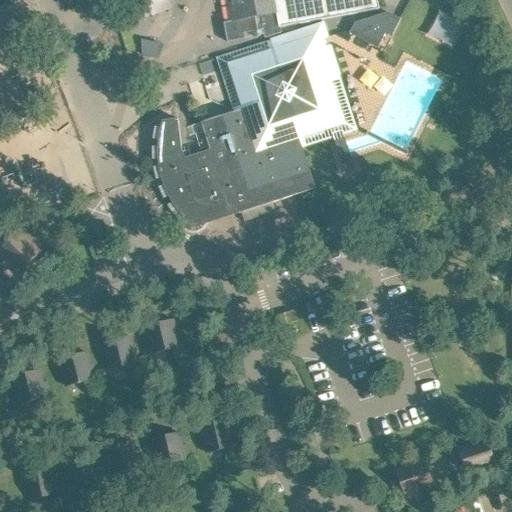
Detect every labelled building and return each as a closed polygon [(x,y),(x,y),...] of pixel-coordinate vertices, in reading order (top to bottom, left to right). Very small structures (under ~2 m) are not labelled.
[(378,0),(228,0),(233,21),(277,13),(279,27),(380,9),(378,0)] [(350,34),(379,48),(387,33),(393,37),(402,19),(388,12),(356,23),(350,34)] [(301,193),(312,190),(316,189),(304,152),(302,147),(357,130),(322,24),(216,58),(234,112),(193,125),(200,149),(209,147),(210,150),(185,159),(182,152),(178,119),(163,121),(159,134),(158,148),(158,161),(161,174),(165,187),(171,200),(178,211),(184,218),(185,217),(183,215),(191,206),(193,208),(193,210),(194,212),(195,213),(197,214),(199,213),(201,216),(236,204),(239,213),(301,193)] [(166,41),(142,36),(143,55),(158,58),(166,41)] [(336,142),(345,171),(356,168),(351,152),(348,144),(346,138),(336,142)] [(0,248),(0,258),(16,276),(42,250),(32,241),(35,238),(24,226),(0,248)] [(275,316),(278,327),(297,322),(294,311),(275,316)] [(176,333),(173,320),(142,328),(145,341),(149,340),(153,354),(184,346),(180,332),(176,333)] [(106,356),(109,370),(141,362),(137,348),(133,349),(130,336),(99,344),(102,357),(106,356)] [(63,372),(66,386),(97,378),(94,364),(90,365),(87,353),(55,360),(59,373),(63,372)] [(50,396),(47,382),(43,383),(40,370),(8,378),(12,391),(16,390),(19,404),(50,396)] [(228,420),(196,427),(199,440),(203,440),(206,453),(238,446),(234,431),(230,432),(228,420)] [(157,453),(160,467),(191,459),(188,445),(184,446),(181,433),(150,441),(153,454),(157,453)] [(458,447),(469,481),(487,476),(485,471),(497,467),(487,434),(471,438),(473,443),(458,447)] [(105,449),(111,476),(140,469),(134,443),(105,449)] [(66,458),(72,486),(102,480),(96,452),(66,458)] [(397,470),(408,502),(437,491),(424,455),(410,461),(411,464),(397,470)] [(22,472),(28,500),(58,494),(52,467),(22,472)] [(220,508),(221,511),(251,511),(248,496),(233,500),(234,505),(220,508)]
